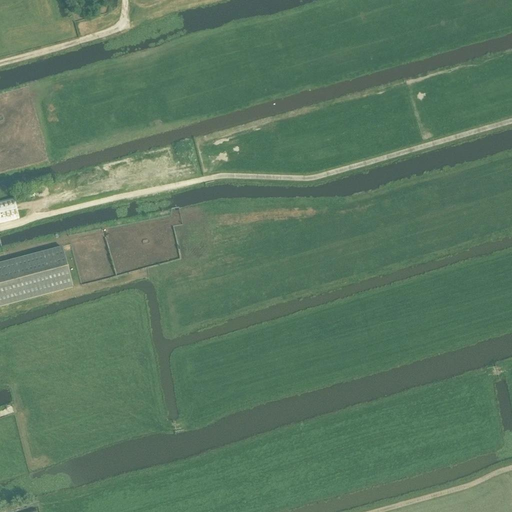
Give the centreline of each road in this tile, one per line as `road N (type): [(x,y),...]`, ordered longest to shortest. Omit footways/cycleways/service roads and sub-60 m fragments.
road 1 (track): [(202,179),(319,177),(511,120)]
road 2 (track): [(372,511),(511,468)]
